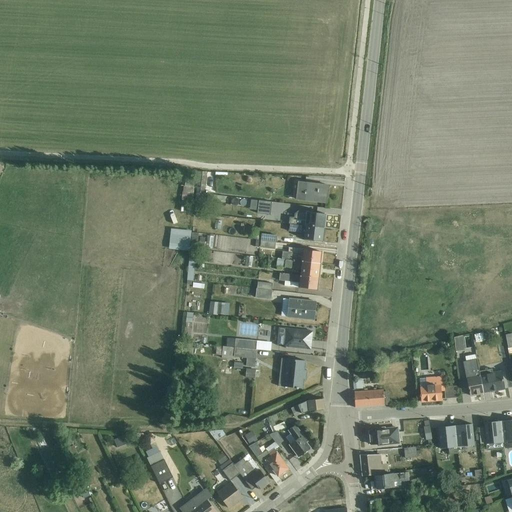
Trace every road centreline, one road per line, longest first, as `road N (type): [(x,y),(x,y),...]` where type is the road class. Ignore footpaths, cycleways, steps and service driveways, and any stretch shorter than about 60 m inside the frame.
road 1 (tertiary): [(380,0),(340,415)]
road 2 (track): [(341,384),(238,427),(0,423)]
road 3 (residential): [(340,415),(511,404)]
